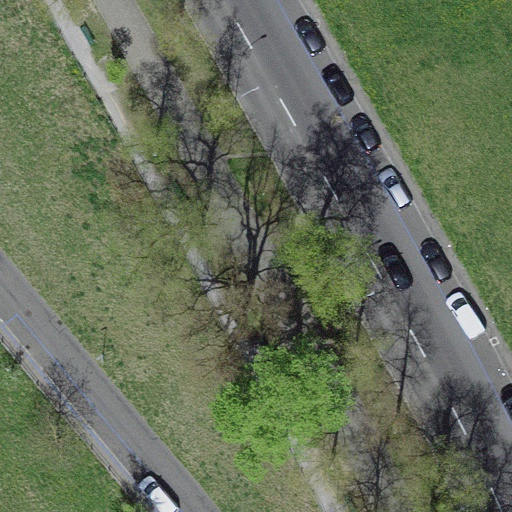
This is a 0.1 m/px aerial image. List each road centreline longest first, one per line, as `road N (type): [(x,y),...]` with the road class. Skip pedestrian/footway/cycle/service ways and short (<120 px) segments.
road 1 (secondary): [(499,511),(428,363),(225,0)]
road 2 (residential): [(193,511),(0,281)]
